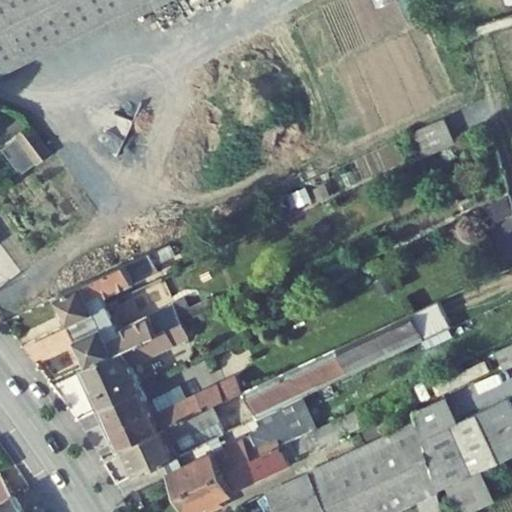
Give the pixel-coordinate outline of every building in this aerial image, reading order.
[(0,0),(0,68),(109,14),(137,0),(0,0)] [(166,0),(137,0),(109,14),(116,26),(166,0)] [(447,118),(415,130),(426,154),(455,142),(447,118)] [(31,125),(17,135),(35,162),(49,151),(42,141),(31,125)] [(35,162),(17,135),(2,147),(19,174),(35,162)] [(313,189),(303,193),(306,202),(317,197),(313,189)] [(511,213),(508,201),(490,207),(495,220),(511,214),(511,213)] [(170,244),(156,251),(161,261),(175,254),(170,244)] [(72,323),(111,305),(107,296),(136,282),(136,281),(141,278),(139,272),(158,264),(157,263),(152,253),(152,251),(111,271),(59,295),(72,323)] [(152,253),(157,263),(161,261),(156,251),(152,253)] [(139,272),(141,278),(160,270),(158,264),(139,272)] [(389,290),(385,279),(374,284),(378,295),(389,290)] [(218,296),(200,304),(203,311),(222,303),(218,296)] [(72,323),(92,363),(184,320),(203,311),(200,304),(191,308),(186,298),(175,302),(176,305),(122,329),(111,305),(72,323)] [(408,347),(452,327),(439,299),(245,390),(258,417),(259,417),(303,396),(314,391),(329,384),(401,351),(408,347)] [(103,407),(143,388),(132,364),(190,336),(184,320),(92,363),(85,367),(103,407)] [(511,344),(497,351),(505,369),(511,366),(511,344)] [(401,351),(401,357),(411,353),(408,347),(401,351)] [(103,407),(122,446),(129,443),(214,404),(245,390),(238,375),(189,398),(183,384),(149,400),(143,388),(103,407)] [(335,396),(329,384),(314,391),(320,403),(335,396)] [(414,401),(409,385),(311,431),(318,445),(318,446),(414,401)] [(309,408),(320,403),(314,391),(303,396),(309,408)] [(295,415),(309,408),(303,396),(259,417),(265,431),(296,416),(295,415)] [(421,426),(453,411),(448,397),(417,411),(419,421),(421,426)] [(448,487),(483,470),(511,456),(511,405),(508,398),(458,421),(424,437),(438,491),(448,487)] [(211,440),(220,436),(226,433),(214,404),(129,443),(142,472),(211,440)] [(424,437),(458,421),(453,411),(421,426),(424,437)] [(310,473),(329,511),(395,511),(419,501),(439,492),(438,491),(424,437),(421,426),(419,421),(310,473)] [(292,440),(305,434),(300,425),(256,445),(252,436),(225,449),(216,453),(215,451),(173,471),(183,491),(229,469),(292,440)] [(318,445),(311,431),(305,434),(292,440),(299,454),(318,445)] [(211,440),(215,451),(216,453),(225,449),(220,436),(211,440)] [(229,469),(183,491),(192,511),(205,504),(208,511),(226,504),(223,497),(235,491),(235,489),(290,463),(288,459),(299,454),(292,440),(229,469)] [(142,472),(129,443),(122,446),(135,475),(142,472)] [(483,470),(448,487),(459,511),(470,511),(497,500),(483,470)] [(0,502),(15,494),(4,473),(0,475),(0,502)] [(329,511),(310,473),(268,492),(277,511),(329,511)] [(443,511),(439,492),(419,501),(422,511),(443,511)] [(0,511),(24,511),(15,494),(0,502),(0,511)]
